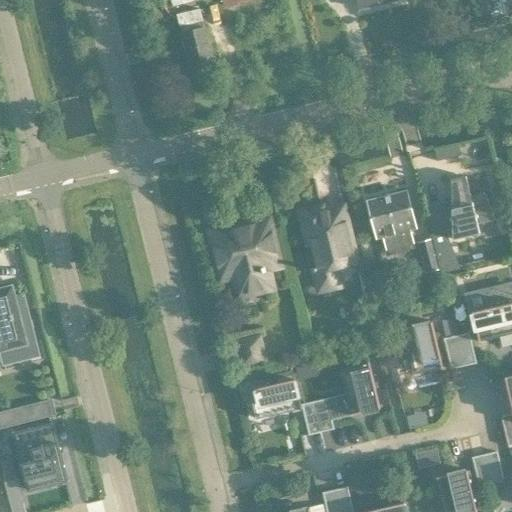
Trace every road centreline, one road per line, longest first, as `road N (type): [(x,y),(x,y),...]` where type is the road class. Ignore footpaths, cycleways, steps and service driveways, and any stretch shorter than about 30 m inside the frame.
road 1 (residential): [(132,156),(511,65)]
road 2 (residential): [(40,179),(127,511)]
road 3 (residential): [(216,487),(132,156)]
road 4 (residential): [(216,487),(478,427)]
road 5 (residential): [(0,18),(40,179)]
road 6 (residential): [(132,156),(93,0)]
